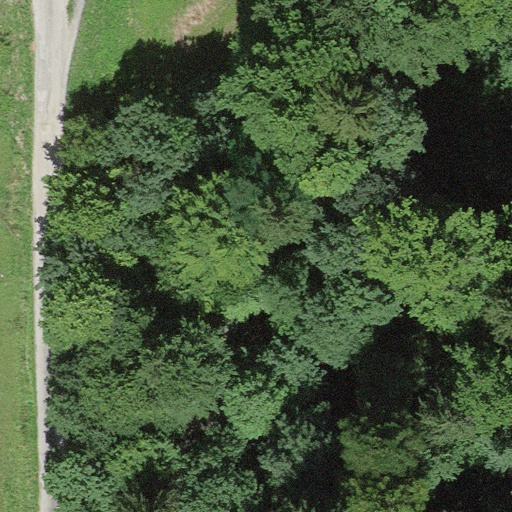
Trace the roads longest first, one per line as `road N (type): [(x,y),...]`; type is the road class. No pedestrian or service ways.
road 1 (unclassified): [(466,0),(297,242),(209,511)]
road 2 (track): [(50,0),(57,35),(54,511)]
